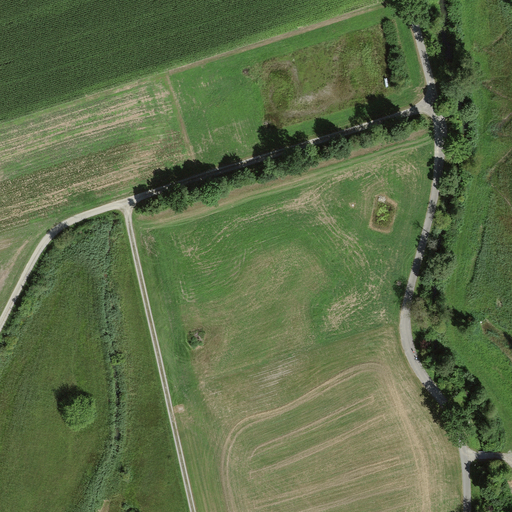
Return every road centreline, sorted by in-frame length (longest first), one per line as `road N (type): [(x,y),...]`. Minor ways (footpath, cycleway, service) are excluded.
road 1 (track): [(432,100),(434,194),(403,307),(405,341),(449,416),(461,454)]
road 2 (track): [(122,202),(432,100)]
road 3 (track): [(193,511),(122,202)]
road 4 (track): [(0,325),(41,243),(67,221),(122,202)]
